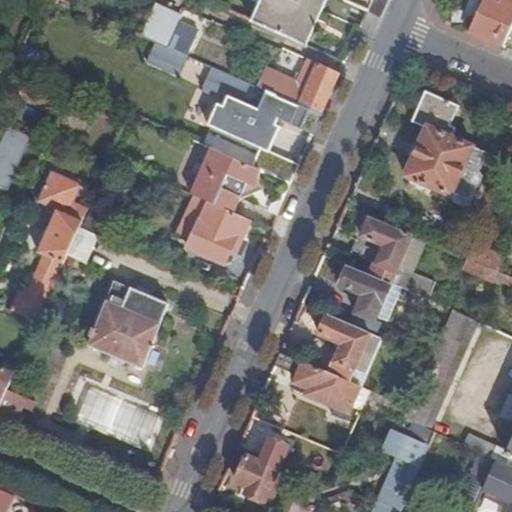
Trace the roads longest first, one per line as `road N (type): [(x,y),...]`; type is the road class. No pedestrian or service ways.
road 1 (residential): [(178,511),(396,29)]
road 2 (residential): [(143,511),(0,452)]
road 3 (residential): [(511,77),(396,29)]
